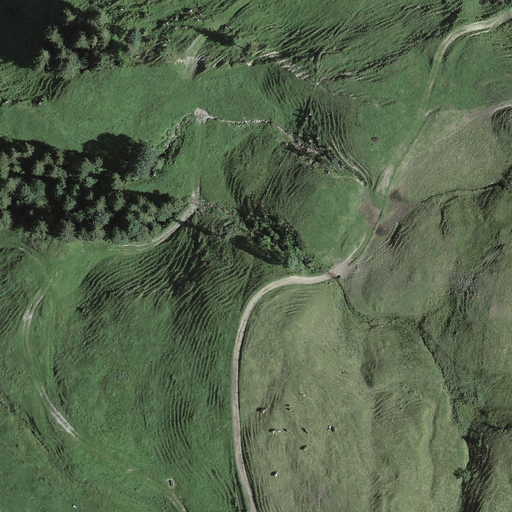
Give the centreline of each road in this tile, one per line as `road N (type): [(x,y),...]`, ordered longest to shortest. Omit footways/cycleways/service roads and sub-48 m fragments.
road 1 (track): [(511,12),(447,42),(424,115),(391,169),(380,216),(353,256),(323,278),(278,283),(248,315),(235,380),(252,511)]
road 2 (track): [(0,243),(25,247),(48,268),(26,334),(52,411),(88,446),(169,491),(184,511)]
